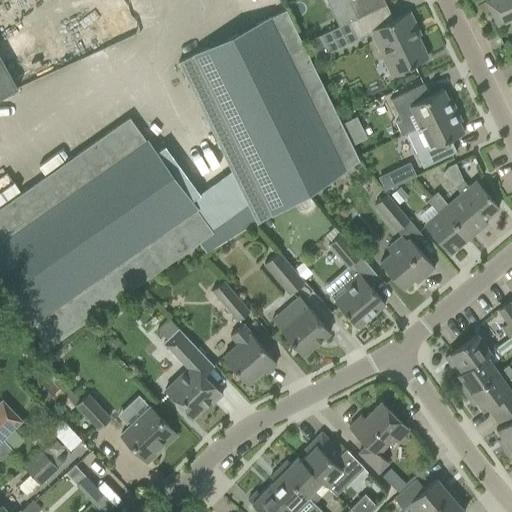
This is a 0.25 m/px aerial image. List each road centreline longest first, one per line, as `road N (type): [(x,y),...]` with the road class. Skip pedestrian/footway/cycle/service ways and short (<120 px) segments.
road 1 (residential): [(163,511),(234,439),(392,356)]
road 2 (residential): [(511,505),(392,356)]
road 3 (residential): [(392,356),(511,256)]
road 4 (residential): [(511,139),(445,0)]
